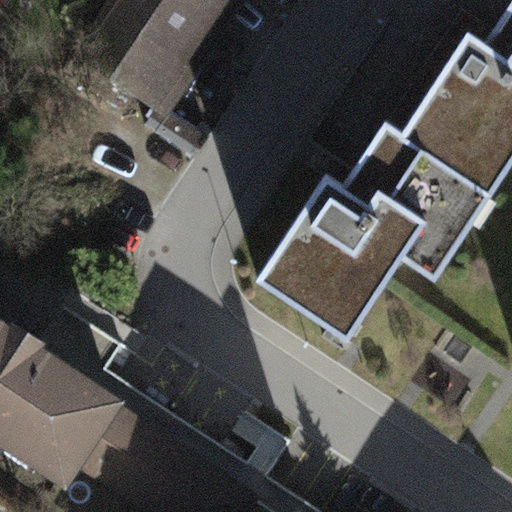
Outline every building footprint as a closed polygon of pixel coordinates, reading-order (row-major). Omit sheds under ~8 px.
[(114,0),(76,57),(166,117),(244,0),(114,0)] [(511,22),(505,34),(478,16),(367,178),(357,171),(276,289),(362,347),(427,251),(459,273),(511,196),(511,22)] [(11,331),(0,323),(0,430),(66,474),(77,457),(114,401),(116,399),(35,346),(40,339),(16,323),(11,331)] [(259,495),(114,401),(77,457),(159,511),(247,511),(255,501),(259,495)] [(272,511),(255,501),(247,511),(272,511)]
